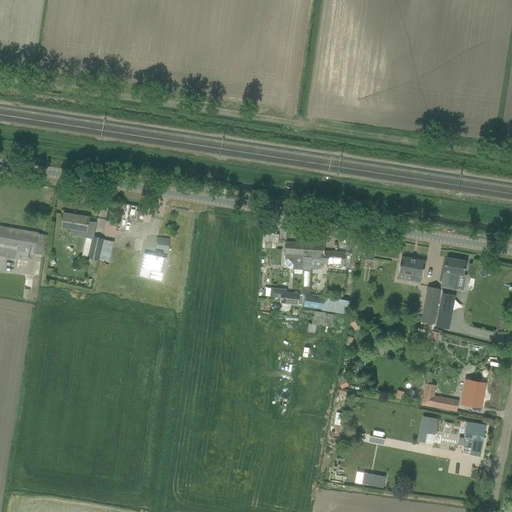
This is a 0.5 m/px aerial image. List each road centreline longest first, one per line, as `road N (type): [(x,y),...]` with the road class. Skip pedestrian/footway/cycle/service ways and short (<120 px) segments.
road 1 (tertiary): [(511,250),(0,164)]
road 2 (track): [(0,85),(511,163)]
